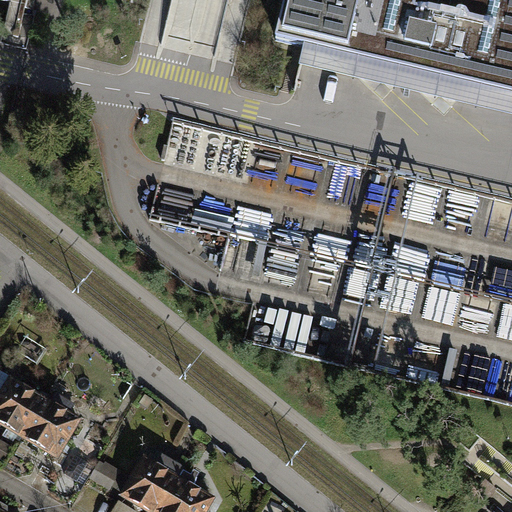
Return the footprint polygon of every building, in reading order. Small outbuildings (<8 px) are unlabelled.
[(511,0),(284,0),(276,38),(305,45),(511,93),(511,0)] [(511,93),(305,45),(299,68),(511,117),(511,93)] [(0,424),(23,439),(45,401),(0,374),(0,424)] [(51,405),(45,401),(23,439),(57,459),(79,422),(59,410),(64,402),(56,397),(51,405)] [(122,497),(147,511),(159,511),(184,472),(168,463),(163,471),(144,460),(122,497)] [(114,490),(122,474),(103,465),(95,481),(114,490)] [(205,511),(213,501),(193,489),(196,479),(184,472),(159,511),(205,511)]
